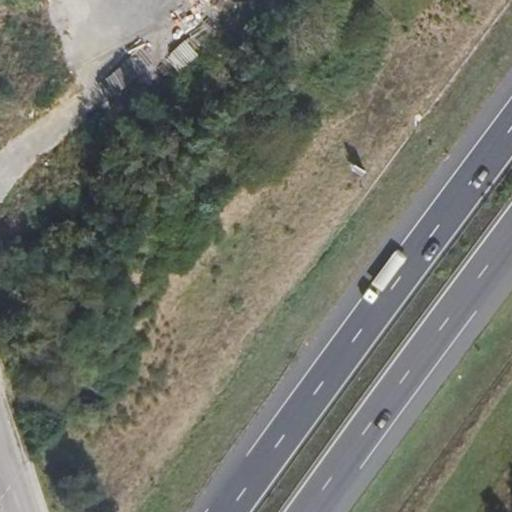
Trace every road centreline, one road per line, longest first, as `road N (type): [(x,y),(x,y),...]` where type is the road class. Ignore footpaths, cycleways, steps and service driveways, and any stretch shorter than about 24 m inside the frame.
road 1 (motorway): [(511,124),(227,511)]
road 2 (motorway): [(310,511),(511,236)]
